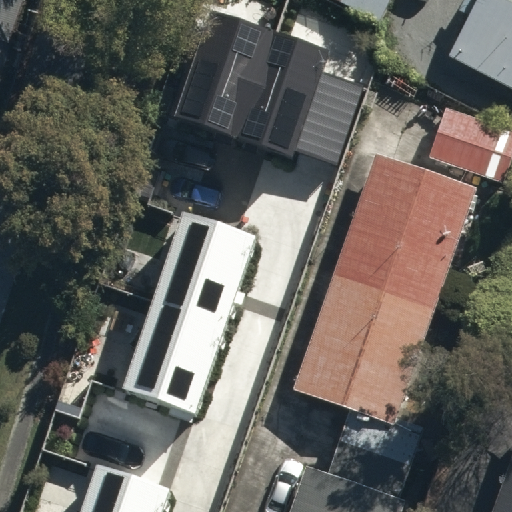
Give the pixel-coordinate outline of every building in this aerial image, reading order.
[(0,0),(0,28),(9,0),(0,0)] [(332,0),(379,24),(391,0),(332,0)] [(511,0),(474,0),(448,50),(511,83),(511,0)] [(212,11),(175,121),(291,160),(294,151),(342,167),(368,89),(322,74),(330,50),(212,11)] [(511,162),(511,131),(443,106),(425,152),(505,182),(511,162)] [(287,388),(347,411),(323,474),(303,466),(285,511),(402,511),(405,505),(391,500),(420,424),(394,413),(477,191),(375,153),(287,388)] [(184,217),(124,393),(194,416),(254,240),(184,217)] [(511,226),(500,259),(508,262),(481,333),(511,344),(511,226)] [(511,511),(511,458),(491,511),(511,511)] [(83,511),(164,511),(172,492),(98,467),(83,511)]
